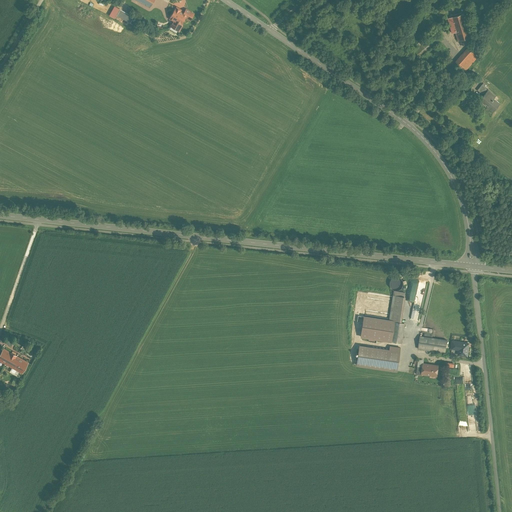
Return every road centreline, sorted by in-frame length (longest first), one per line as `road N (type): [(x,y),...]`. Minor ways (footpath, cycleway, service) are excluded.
road 1 (secondary): [(473,266),(0,215)]
road 2 (tertiary): [(473,266),(463,202),(423,138),(225,0)]
road 3 (unclassified): [(473,266),(499,511)]
